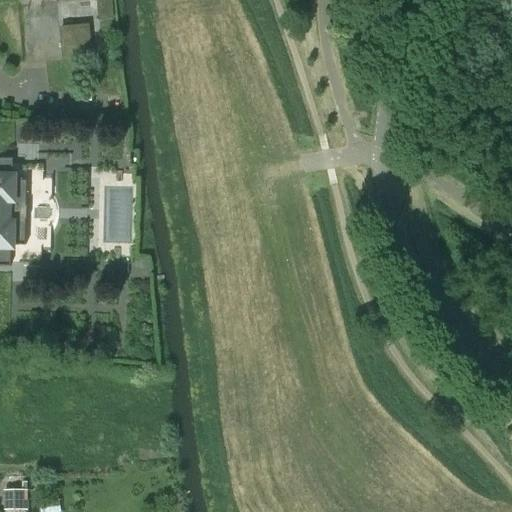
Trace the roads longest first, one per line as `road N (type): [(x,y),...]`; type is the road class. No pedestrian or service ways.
road 1 (unknown): [(511,486),(429,402),(384,342),(355,271),(277,0)]
road 2 (tertiary): [(511,399),(409,266),(385,189),(383,129),(427,0)]
